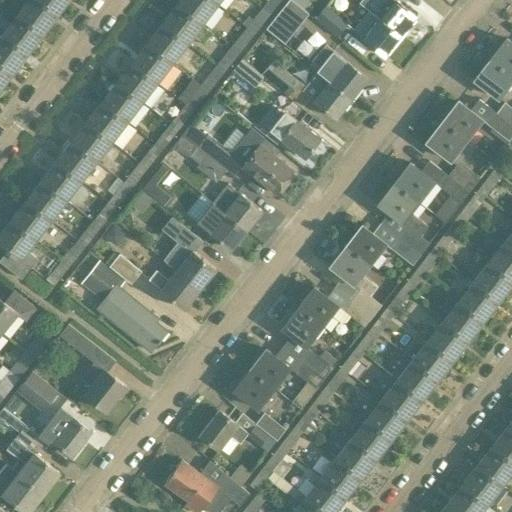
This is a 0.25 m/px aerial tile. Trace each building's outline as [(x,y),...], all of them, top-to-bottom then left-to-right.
[(42,34),(57,14),(39,0),(26,0),(16,14),(42,34)] [(68,0),(39,0),(57,14),(68,0)] [(203,23),(218,4),(213,0),(179,0),(177,4),(203,23)] [(284,43),(308,13),(291,0),(287,0),(265,28),(284,43)] [(395,0),(377,0),(369,11),(401,37),(417,17),(395,0)] [(177,4),(162,23),(188,43),(203,23),(177,4)] [(263,6),(253,18),(260,24),(270,12),(263,6)] [(346,24),(325,6),(314,19),(336,37),(346,24)] [(386,57),(401,37),(369,11),(353,31),(386,57)] [(222,13),(216,21),(233,33),(239,25),(222,13)] [(27,53),(42,34),(16,14),(1,33),(27,53)] [(172,63),(188,43),(162,23),(147,43),(172,63)] [(245,43),(254,31),(247,26),(238,37),(245,43)] [(0,64),(12,73),(27,53),(1,33),(0,34),(0,64)] [(490,58),(511,76),(511,43),(505,38),(490,58)] [(147,43),(131,63),(157,83),(172,63),(147,43)] [(232,45),(222,57),(230,63),(239,51),(232,45)] [(311,66),(317,70),(351,99),(368,78),(327,46),(311,66)] [(498,98),(511,79),(511,76),(490,58),(474,79),(498,98)] [(262,77),(241,59),(233,69),(254,87),(262,77)] [(336,119),(351,99),(317,70),(305,86),(272,59),(261,74),(287,95),(302,107),(310,98),(336,119)] [(142,102),(157,83),(131,63),(116,82),(142,102)] [(0,88),(12,73),(0,64),(0,88)] [(214,82),(224,70),(216,64),(207,76),(214,82)] [(116,82),(101,102),(127,122),(142,102),(116,82)] [(199,102),(208,90),(201,84),(191,96),(199,102)] [(441,121),(465,140),(482,119),(457,100),(441,121)] [(86,122),(112,141),(127,122),(101,102),(86,122)] [(511,108),(504,102),(496,113),(511,125),(511,108)] [(185,104),(176,115),(183,121),(193,109),(185,104)] [(266,135),(276,143),(280,138),(305,158),(320,138),(285,111),(266,135)] [(511,135),(511,125),(496,113),(487,124),(508,141),(511,135)] [(475,147),(465,140),(441,121),(426,141),(457,165),(448,176),(469,191),(479,179),(461,165),(475,147)] [(86,122),(71,141),(96,161),(112,141),(86,122)] [(244,163),(236,157),(234,155),(207,134),(206,134),(191,122),(182,134),(197,146),(225,169),(234,176),(241,167),(244,163)] [(170,123),(161,135),(168,141),(177,129),(170,123)] [(56,161),(81,181),(96,161),(71,141),(56,161)] [(155,143),(145,154),(152,160),(162,148),(155,143)] [(244,163),(241,167),(275,195),(294,171),(260,143),(244,163)] [(225,169),(197,146),(190,155),(199,163),(196,167),(215,182),(225,169)] [(81,181),(56,161),(41,181),(66,201),(81,181)] [(167,167),(161,161),(139,188),(163,208),(170,199),(153,185),(167,167)] [(137,180),(146,168),(139,162),(130,174),(137,180)] [(393,183),(418,201),(426,207),(441,187),(409,162),(393,183)] [(486,177),(477,190),(485,195),(494,183),(486,177)] [(25,201),(51,220),(66,201),(41,181),(25,201)] [(124,181),(114,193),(121,199),(131,187),(124,181)] [(408,226),(400,237),(420,253),(429,242),(418,234),(425,224),(410,212),(418,201),(393,183),(378,203),(408,226)] [(220,193),(212,203),(246,230),(262,211),(228,184),(220,193)] [(463,199),(453,192),(436,215),(445,222),(463,199)] [(469,215),(479,203),(471,197),(462,209),(469,215)] [(25,201),(10,220),(36,240),(51,220),(25,201)] [(108,201),(99,213),(106,219),(115,207),(108,201)] [(232,249),(246,230),(212,203),(204,213),(197,222),(232,249)] [(216,269),(194,252),(203,240),(172,215),(161,228),(178,242),(171,250),(164,260),(177,270),(199,289),(216,269)] [(463,223),(456,217),(446,229),(454,235),(463,223)] [(36,240),(10,220),(0,233),(0,243),(7,249),(0,258),(0,261),(22,278),(37,258),(28,251),(36,240)] [(90,238),(100,226),(93,220),(83,232),(90,238)] [(361,224),(345,245),(370,263),(386,243),(361,224)] [(439,254),(448,242),(441,236),(431,248),(439,254)] [(420,253),(400,237),(392,247),(413,264),(420,253)] [(77,240),(68,252),(75,258),(84,246),(77,240)] [(511,279),(511,248),(504,242),(489,262),(511,279)] [(360,289),(352,299),(373,315),(381,305),(370,296),(377,286),(362,274),(370,263),(345,245),(330,265),(360,289)] [(119,254),(110,267),(131,283),(140,271),(119,254)] [(433,262),(425,256),(416,268),(424,274),(433,262)] [(60,277),(69,265),(62,259),(52,271),(60,277)] [(97,307),(110,318),(150,351),(166,331),(155,321),(157,318),(129,295),(128,296),(118,287),(125,280),(100,259),(82,281),(103,299),(97,307)] [(499,301),(511,284),(511,279),(489,262),(473,281),(499,301)] [(183,309),(199,289),(177,270),(169,280),(156,269),(148,280),(161,290),(160,291),(183,309)] [(410,276),(401,288),(408,294),(418,282),(410,276)] [(484,321),(499,301),(473,281),(458,301),(484,321)] [(298,307),(322,325),(330,314),(340,322),(345,321),(350,315),(365,326),(373,315),(352,299),(344,310),(314,286),(298,307)] [(0,298),(0,330),(2,332),(17,313),(25,320),(34,308),(13,291),(4,302),(0,298)] [(395,295),(386,307),(393,313),(402,301),(395,295)] [(468,340),(484,321),(458,301),(443,320),(468,340)] [(306,346),(322,325),(298,307),(282,327),(306,346)] [(378,333),(387,321),(380,315),(370,327),(378,333)] [(453,360),(468,340),(443,320),(428,340),(453,360)] [(59,335),(93,362),(84,373),(94,380),(83,394),(106,411),(126,386),(107,371),(115,361),(68,324),(59,335)] [(39,331),(24,350),(34,358),(49,339),(39,331)] [(363,353),(372,341),(365,335),(355,347),(363,353)] [(438,379),(453,360),(428,340),(412,360),(438,379)] [(265,348),(249,369),(273,388),(290,367),(265,348)] [(9,370),(19,378),(34,358),(24,350),(9,370)] [(312,350),(304,361),(325,378),(333,366),(312,350)] [(349,354),(340,366),(348,372),(357,360),(349,354)] [(423,399),(438,379),(412,360),(397,379),(423,399)] [(316,389),(325,378),(304,361),(295,373),(316,389)] [(258,408),(273,388),(249,369),(233,389),(258,408)] [(9,370),(0,380),(0,395),(4,399),(19,378),(9,370)] [(57,390),(32,370),(18,388),(43,407),(57,390)] [(342,380),(334,374),(325,386),(332,392),(342,380)] [(407,419),(423,399),(397,379),(382,399),(407,419)] [(317,412),(327,400),(319,394),(310,406),(317,412)] [(392,438),(407,419),(382,399),(367,418),(392,438)] [(60,407),(41,432),(72,456),(91,431),(60,407)] [(27,462),(18,474),(43,493),(59,473),(34,453),(43,440),(2,408),(0,410),(0,418),(18,432),(7,446),(27,462)] [(247,434),(248,432),(218,409),(199,435),(218,449),(229,435),(239,443),(247,434)] [(255,423),(269,433),(276,438),(284,427),(263,411),(255,423)] [(302,431),(312,419),(304,413),(294,425),(302,431)] [(377,458),(392,438),(367,418),(351,438),(377,458)] [(255,423),(248,432),(247,434),(261,445),(269,433),(255,423)] [(511,429),(507,426),(492,446),(511,461),(511,429)] [(296,439),(289,433),(279,445),(287,451),(296,439)] [(361,477),(377,458),(351,438),(336,457),(361,477)] [(502,485),(511,472),(511,461),(492,446),(477,465),(502,485)] [(273,453),(264,465),(272,471),(281,459),(273,453)] [(346,497),(361,477),(336,457),(321,477),(346,497)] [(220,511),(231,496),(241,503),(249,493),(241,486),(230,477),(222,471),(213,482),(200,473),(180,459),(163,484),(188,501),(185,505),(195,511),(200,511),(203,507),(210,511),(220,511)] [(28,511),(43,493),(18,474),(6,464),(0,471),(0,493),(23,511),(28,511)] [(477,465),(461,485),(487,505),(502,485),(477,465)] [(256,491),(266,479),(258,473),(248,485),(256,491)] [(325,511),(334,511),(346,497),(321,477),(305,496),(325,511)] [(455,511),(480,511),(487,505),(461,485),(446,504),(455,511)] [(325,511),(305,496),(293,511),(325,511)] [(241,511),(253,511),(258,506),(250,500),(241,511)]
